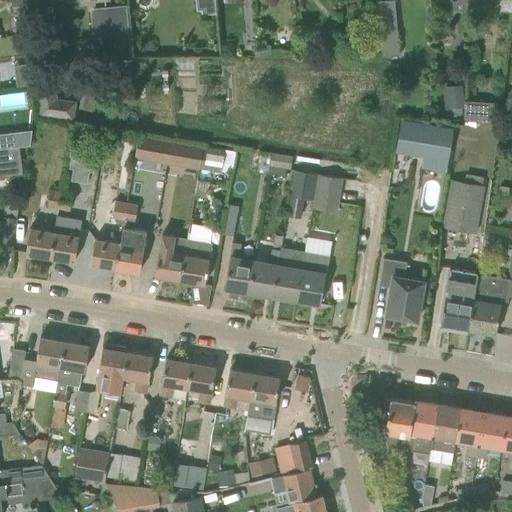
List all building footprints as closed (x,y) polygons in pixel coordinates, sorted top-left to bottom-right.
[(12,0),(14,15),(30,13),(28,0),(12,0)] [(196,0),(197,10),(201,10),(201,14),(215,13),(214,0),(196,0)] [(471,0),(470,0),(456,0),(456,1),(452,2),(453,11),(468,9),(467,1),(471,0)] [(511,0),(501,0),(500,10),(511,12),(511,11),(511,0)] [(125,6),(90,9),(92,32),(99,31),(101,54),(110,53),(111,61),(131,60),(125,6)] [(399,55),(397,27),(379,28),(381,56),(399,55)] [(30,63),(15,65),(17,86),(33,84),(30,63)] [(75,101),(58,98),(56,84),(39,84),(40,112),(72,117),(75,101)] [(445,105),(453,105),(453,95),(461,95),(461,85),(444,85),(445,105)] [(496,102),(465,100),(464,120),(495,122),(496,102)] [(447,161),(452,130),(400,122),(397,140),(395,153),(447,161)] [(166,163),(171,138),(139,133),(135,158),(166,163)] [(200,167),(204,144),(171,138),(166,163),(199,169),(199,167),(200,167)] [(219,171),(223,149),(223,147),(204,144),(200,167),(219,171)] [(21,146),(0,148),(0,177),(24,175),(21,146)] [(72,152),(70,168),(73,168),(90,171),(93,172),(96,156),(72,152)] [(313,200),(318,174),(293,169),(289,196),(304,198),(313,200)] [(343,178),(318,174),(313,200),(312,207),(337,211),(343,178)] [(465,182),(451,179),(443,227),(475,232),(483,185),(482,185),(483,177),(466,174),(465,182)] [(73,193),(51,188),(47,205),(69,210),(73,193)] [(123,219),(126,201),(115,200),(112,217),(123,219)] [(146,231),(133,229),(138,204),(126,201),(123,219),(125,220),(120,243),(119,242),(115,268),(139,272),(146,231)] [(233,235),(239,205),(228,203),(222,233),(233,235)] [(0,248),(11,250),(14,231),(15,223),(1,222),(0,230),(0,248)] [(50,257),(54,232),(30,227),(25,253),(50,257)] [(74,261),(78,241),(79,236),(54,232),(50,257),(74,261)] [(184,254),(185,242),(173,240),(174,236),(162,234),(155,275),(179,279),(184,254)] [(211,247),(200,245),(201,237),(187,234),(185,242),(184,254),(179,279),(204,283),(211,247)] [(280,247),(282,235),(275,234),(273,248),(271,248),(269,258),(273,259),(272,264),(253,261),(248,291),(272,295),(280,247)] [(115,268),(119,242),(94,238),(90,264),(115,268)] [(248,291),(253,261),(235,258),(235,253),(239,253),(240,243),(232,241),(224,287),(248,291)] [(296,299),(304,251),(280,247),(272,295),(296,299)] [(329,256),(318,253),(304,251),(296,299),(320,303),(325,273),(326,273),(329,256)] [(385,314),(403,317),(403,320),(402,320),(402,321),(403,321),(403,320),(412,322),(412,323),(413,323),(414,322),(413,322),(413,319),(417,320),(424,280),(404,277),(406,261),(383,257),(378,285),(390,287),(385,314)] [(445,294),(440,324),(452,326),(451,330),(465,332),(466,328),(468,328),(473,298),(478,273),(478,272),(450,267),(445,294)] [(511,278),(478,273),(473,298),(468,328),(495,333),(500,306),(506,307),(511,278)] [(493,354),(511,358),(511,334),(498,332),(493,354)] [(60,366),(64,340),(40,336),(36,360),(25,359),(22,377),(20,377),(19,383),(33,386),(34,376),(57,380),(60,366)] [(89,344),(64,340),(60,366),(84,370),(89,344)] [(123,377),(127,351),(115,349),(116,345),(104,343),(104,347),(102,347),(99,366),(96,384),(98,388),(120,392),(121,388),(123,377)] [(22,377),(25,359),(24,358),(25,350),(13,348),(8,378),(20,377),(22,377)] [(152,355),(127,351),(123,377),(137,379),(135,390),(146,392),(152,355)] [(186,388),(191,362),(166,358),(159,396),(170,398),(172,385),(186,388)] [(216,366),(191,362),(186,388),(201,390),(199,401),(209,403),(216,366)] [(250,398),(254,373),(229,368),(223,406),(235,408),(237,396),(250,398)] [(279,377),(254,373),(250,398),(247,414),(272,419),(279,377)] [(295,390),(307,392),(309,377),(298,375),(295,390)] [(56,389),(53,405),(65,407),(68,391),(56,389)] [(96,409),(97,390),(77,389),(76,409),(96,409)] [(406,449),(414,402),(390,398),(390,399),(384,398),(380,417),(387,418),(384,432),(386,432),(385,436),(387,445),(406,449)] [(429,449),(437,404),(414,400),(414,402),(406,449),(430,453),(430,449),(429,449)] [(455,439),(460,408),(437,404),(429,449),(430,449),(438,450),(439,449),(453,452),(455,439)] [(126,429),(130,410),(119,408),(116,427),(126,429)] [(475,456),(483,412),(460,408),(455,439),(468,441),(466,455),(475,456)] [(501,446),(506,416),(483,412),(475,456),(485,458),(487,444),(501,446)] [(511,462),(511,416),(506,416),(501,446),(511,448),(511,457),(511,463),(511,462)] [(0,422),(0,435),(19,433),(13,421),(0,422)] [(296,469),(311,465),(305,440),(290,443),(296,469)] [(80,446),(75,477),(105,482),(110,452),(80,446)] [(141,457),(111,452),(107,476),(137,481),(141,457)] [(248,460),(251,473),(277,468),(275,455),(248,460)] [(203,490),(206,467),(177,462),(173,485),(203,490)] [(49,476),(42,464),(21,467),(0,469),(0,483),(22,480),(49,476)] [(404,477),(405,466),(393,469),(399,495),(408,493),(404,477)] [(325,511),(321,494),(315,496),(312,484),(308,470),(281,476),(287,502),(272,505),(273,511),(325,511)] [(62,497),(49,476),(22,480),(0,483),(0,511),(2,511),(1,505),(62,497)] [(107,482),(107,483),(118,511),(130,511),(160,506),(156,487),(107,482)] [(488,491),(487,483),(455,489),(456,498),(488,491)] [(511,484),(501,483),(500,491),(511,493),(511,484)] [(423,484),(421,499),(423,507),(430,505),(431,497),(433,486),(423,484)] [(408,493),(399,495),(403,511),(412,509),(408,493)] [(202,511),(200,496),(174,501),(175,511),(202,511)]
